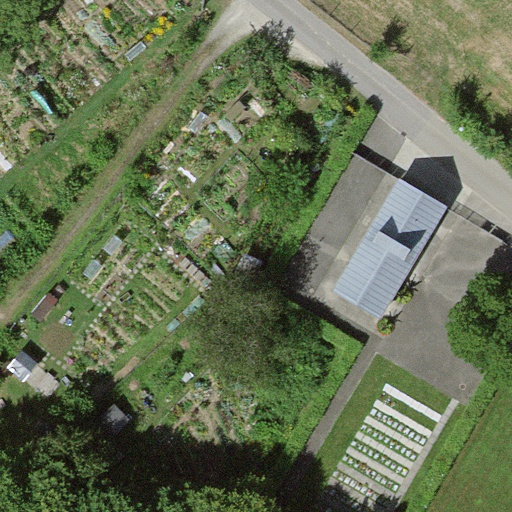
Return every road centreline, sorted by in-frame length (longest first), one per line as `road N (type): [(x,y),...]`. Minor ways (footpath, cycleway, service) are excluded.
road 1 (track): [(253,0),(0,309)]
road 2 (track): [(511,192),(271,0)]
